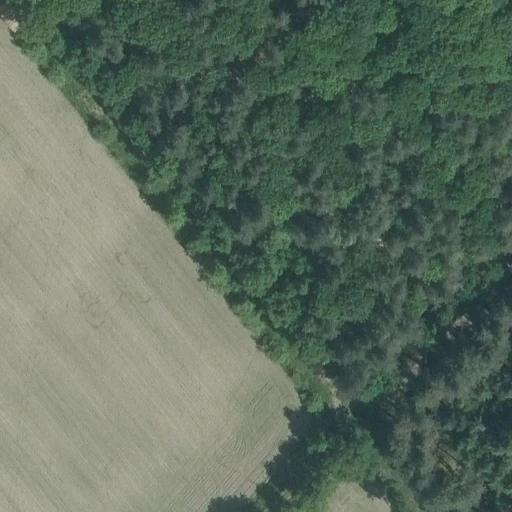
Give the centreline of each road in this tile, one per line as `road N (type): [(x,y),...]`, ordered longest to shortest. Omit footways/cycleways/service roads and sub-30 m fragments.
road 1 (track): [(431,511),(20,0)]
road 2 (track): [(282,511),(511,265)]
